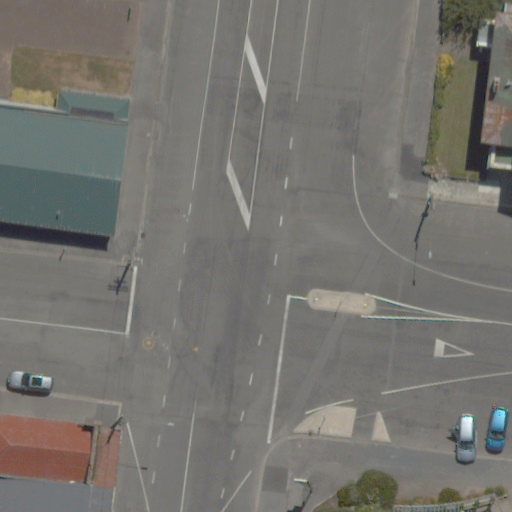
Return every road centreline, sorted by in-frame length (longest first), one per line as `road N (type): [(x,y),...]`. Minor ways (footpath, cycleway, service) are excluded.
road 1 (tertiary): [(205,315),(236,209),(265,0)]
road 2 (residential): [(205,315),(289,296),(511,324)]
road 3 (residential): [(0,319),(127,334),(205,315)]
road 4 (tertiary): [(181,511),(205,315)]
